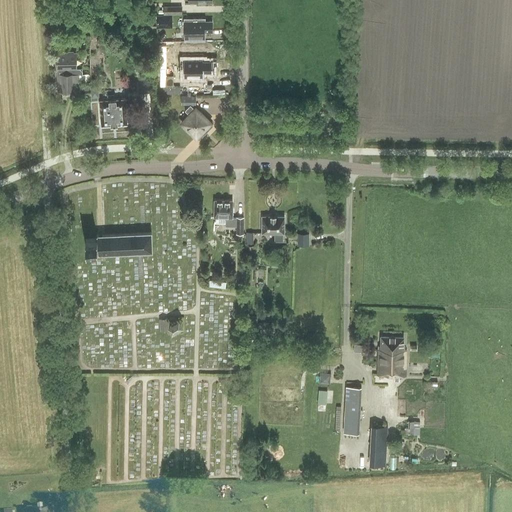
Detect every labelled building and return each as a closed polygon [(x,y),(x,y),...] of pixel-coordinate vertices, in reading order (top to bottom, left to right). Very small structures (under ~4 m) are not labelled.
[(159,15),(182,15),(182,7),(164,7),(164,11),(159,11),(159,15)] [(158,16),(158,24),(168,24),(168,15),(158,16)] [(205,18),(184,18),(185,36),(205,35),(204,31),(212,31),(212,21),(205,21),(205,18)] [(73,53),(73,52),(58,52),(58,92),(72,91),(72,94),(78,97),(82,97),(82,91),(91,91),(91,85),(86,85),(83,82),(83,69),(77,69),(77,53),(73,53)] [(183,60),(183,79),(202,79),(202,74),(212,74),(212,62),(202,62),(202,60),(183,60)] [(171,93),(182,94),(183,86),(172,84),(171,93)] [(92,99),(99,99),(99,87),(91,88),(92,99)] [(108,100),(100,100),(101,126),(127,124),(126,111),(133,110),(132,99),(126,99),(125,99),(115,99),(114,95),(108,95),(108,100)] [(182,105),(196,105),(196,96),(182,96),(182,105)] [(195,109),(190,105),(185,110),(190,115),(182,123),(199,139),(213,125),(196,109),(195,109)] [(237,218),(232,218),(233,201),(215,200),(214,217),(214,223),(225,223),(225,226),(236,227),(236,233),(243,234),(244,217),(237,217),(237,218)] [(285,216),(262,216),(262,235),(274,235),(274,241),(283,241),(283,235),(285,235),(285,216)] [(152,253),(151,232),(101,235),(97,235),(97,239),(86,239),(86,251),(98,251),(98,254),(149,252),(149,253),(152,253)] [(298,246),(310,246),(310,234),(298,234),(298,246)] [(258,322),(258,316),(249,316),(249,334),(269,334),(269,322),(258,322)] [(161,332),(169,331),(168,319),(160,320),(161,332)] [(404,349),(404,345),(403,345),(403,337),(381,336),(381,348),(378,348),(377,375),(405,376),(406,349),(404,349)] [(354,344),(354,351),(368,352),(368,345),(354,344)] [(330,384),(331,374),(321,373),(321,383),(330,384)] [(360,435),(362,388),(346,387),(344,434),(360,435)] [(320,402),(329,402),(329,389),(320,389),(320,402)] [(387,426),(371,425),(369,466),(385,466),(387,426)]
